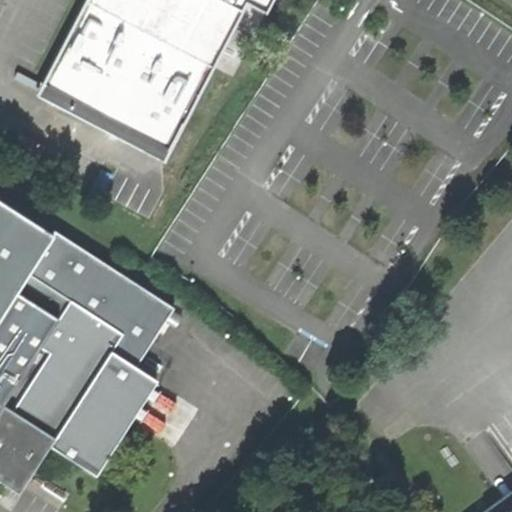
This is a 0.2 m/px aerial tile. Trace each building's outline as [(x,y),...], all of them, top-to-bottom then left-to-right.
[(234,5),(236,0),(85,0),(42,83),(43,84),(51,87),(45,99),(83,119),(89,107),(169,149),(170,149),(243,10),(234,5)] [(236,0),(234,5),(243,10),(247,3),(266,12),(272,0),(236,0)] [(15,78),(36,90),(39,84),(18,73),(15,78)] [(37,95),(45,99),(51,87),(43,84),(37,95)] [(163,160),(169,149),(89,107),(83,119),(163,160)] [(0,480),(17,492),(48,445),(95,474),(156,379),(137,367),(174,305),(54,228),(52,232),(0,203),(0,480)]
